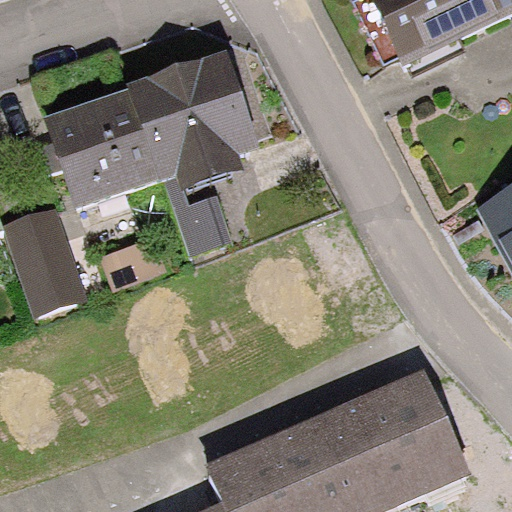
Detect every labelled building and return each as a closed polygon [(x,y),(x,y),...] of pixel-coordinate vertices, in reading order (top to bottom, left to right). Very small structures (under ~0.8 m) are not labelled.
[(511,0),(372,0),(407,71),(511,20),(511,0)] [(217,61),(35,129),(71,222),(155,191),(185,268),(227,252),(209,203),(188,211),(183,197),(234,177),(230,165),(253,156),(217,61)] [(511,210),(493,221),(511,256),(511,210)] [(149,243),(97,263),(112,301),(164,281),(149,243)] [(58,244),(4,265),(26,321),(80,300),(58,244)] [(216,511),(392,511),(466,479),(420,378),(200,478),(216,511)]
